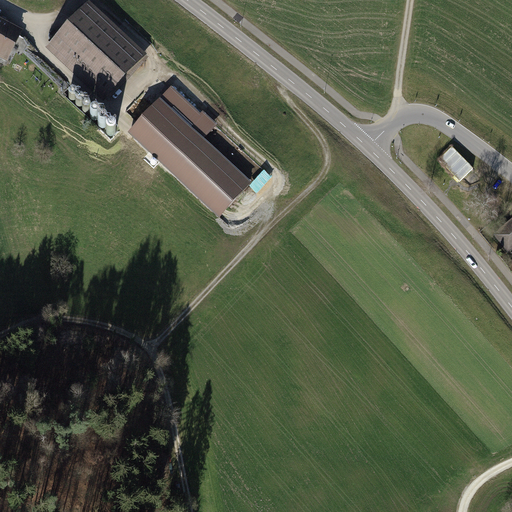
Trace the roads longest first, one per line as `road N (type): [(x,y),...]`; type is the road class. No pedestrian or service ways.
road 1 (track): [(151,350),(326,169),(319,133),(289,101),(288,78)]
road 2 (track): [(189,511),(151,350),(108,326),(55,318),(0,333)]
road 3 (tertiary): [(368,147),(187,0)]
road 4 (tertiary): [(511,306),(368,147)]
road 5 (tertiary): [(511,170),(426,114),(401,117),(368,147)]
